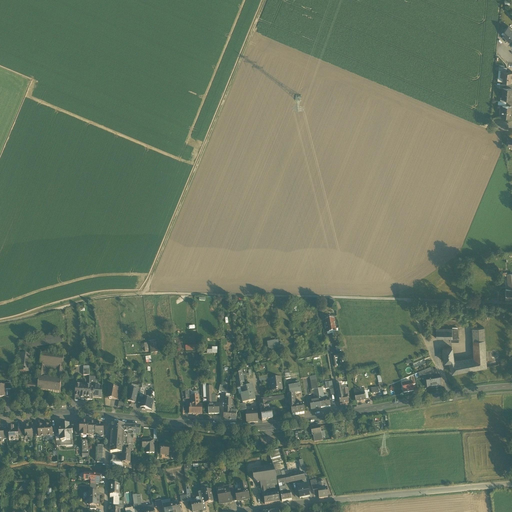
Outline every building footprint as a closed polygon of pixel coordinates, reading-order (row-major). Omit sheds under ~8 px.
[(503,36),(508,40),(510,38),(511,38),(511,39),(511,38),(511,30),(508,26),(504,30),(506,33),(503,36)] [(506,71),(501,70),(500,77),(502,77),(504,77),(504,82),(511,82),(511,78),(511,72),(506,72),(506,71)] [(506,98),(510,99),(511,92),(511,89),(507,89),(502,88),(502,93),(502,98),(506,98)] [(501,117),(510,118),(511,106),(502,106),(501,117)] [(326,330),(327,335),(332,334),(332,335),(336,334),(337,333),(336,331),(334,320),(329,321),(329,318),(325,319),(325,321),(326,325),(324,325),(325,330),(326,330)] [(472,329),(473,340),(485,339),(484,327),(472,329)] [(436,339),(450,339),(452,339),(452,329),(436,329),(436,339)] [(458,329),(452,329),(452,339),(450,339),(450,342),(459,342),(458,329)] [(20,342),(20,348),(63,340),(62,335),(20,342)] [(485,352),(485,339),(473,340),(474,359),(453,361),(449,362),(452,373),(452,374),(486,366),(485,352)] [(276,351),(276,350),(275,342),(267,344),(268,352),(276,351)] [(444,357),(445,362),(449,362),(453,361),(452,348),(443,349),(443,354),(444,358),(444,357)] [(20,350),(19,354),(17,376),(28,377),(31,351),(20,350)] [(64,357),(41,355),(39,378),(38,378),(38,380),(39,380),(38,385),(27,383),(26,392),(38,393),(38,391),(47,392),(49,380),(49,377),(45,376),(46,371),(46,365),(63,368),(64,357)] [(412,364),(414,369),(426,364),(424,359),(412,364)] [(425,375),(425,378),(439,376),(436,369),(432,371),(425,375)] [(237,389),(241,388),(244,387),(243,376),(242,371),(235,378),(237,389)] [(425,378),(427,388),(442,386),(441,379),(440,379),(439,376),(425,378)] [(271,385),(272,392),(278,391),(282,390),(281,378),(271,380),(271,385)] [(47,392),(60,394),(61,382),(57,381),(49,380),(47,392)] [(291,406),(292,416),(304,413),(303,403),(295,405),(295,394),(301,393),(299,381),(288,383),(288,384),(287,384),(287,386),(288,386),(290,395),(288,395),(288,400),(290,406),(291,406)] [(413,391),(412,385),(412,383),(402,385),(404,393),(413,391)] [(241,388),(242,394),(253,392),(254,392),(252,385),(244,387),(241,388)] [(337,385),(339,397),(347,395),(347,396),(349,396),(348,389),(342,390),(341,385),(337,385)] [(88,394),(94,394),(94,388),(87,387),(86,386),(80,386),(79,387),(76,387),(75,395),(78,396),(78,399),(81,399),(81,400),(84,400),(87,400),(88,394)] [(94,387),(94,388),(94,394),(93,397),(101,398),(101,387),(96,387),(94,387)] [(112,399),(117,399),(118,389),(109,387),(107,398),(108,398),(109,399),(111,399),(112,399)] [(354,390),(356,402),(366,400),(364,388),(354,390)] [(128,401),(135,403),(137,393),(138,390),(131,389),(128,401)] [(255,400),(253,392),(242,394),(241,395),(243,403),(245,403),(255,400)] [(328,398),(324,399),(324,396),(323,392),(318,393),(321,408),(330,407),(328,398)] [(311,410),(321,408),(318,393),(314,394),(315,401),(310,402),(311,410)] [(349,403),(347,396),(347,395),(339,397),(340,405),(349,403)] [(191,399),(192,406),(199,406),(199,396),(191,396),(191,399)] [(219,405),(215,405),(212,405),(212,397),(208,398),(208,415),(219,414),(219,405)] [(145,408),(151,410),(153,402),(150,401),(149,399),(147,399),(145,400),(142,399),(141,404),(140,407),(142,408),(143,409),(144,409),(145,408)] [(259,403),(262,421),(273,419),(271,410),(268,411),(266,402),(264,402),(259,403)] [(202,406),(199,406),(192,406),(190,406),(190,414),(202,414),(202,406)] [(249,412),(250,422),(258,422),(257,408),(252,408),(252,412),(249,412)] [(86,435),(88,434),(88,423),(88,422),(80,423),(80,435),(86,435)] [(123,453),(122,458),(122,460),(122,463),(130,464),(131,452),(133,452),(133,440),(133,434),(134,426),(112,424),(110,452),(123,453)] [(60,441),(62,442),(64,442),(65,441),(70,440),(69,434),(71,434),(72,433),(72,431),(71,430),(71,425),(59,426),(59,435),(60,441)] [(322,440),(322,437),(321,432),(320,426),(319,425),(311,427),(311,429),(312,435),(313,435),(314,441),(322,440)] [(15,441),(16,442),(18,442),(18,441),(18,440),(18,439),(18,437),(18,435),(18,429),(13,429),(13,428),(9,428),(9,431),(10,440),(10,442),(15,441)] [(21,434),(21,439),(26,438),(25,432),(21,433),(21,428),(18,429),(18,435),(21,434)] [(147,448),(148,453),(154,453),(154,440),(142,440),(142,448),(147,448)] [(160,455),(169,455),(170,446),(161,445),(160,455)] [(270,451),(273,464),(280,464),(282,463),(278,449),(270,451)] [(257,483),(260,483),(266,482),(269,482),(276,480),(273,467),(272,467),(264,468),(252,470),(253,480),(257,483)] [(289,475),(291,482),(305,479),(303,472),(289,475)] [(278,485),(280,494),(286,493),(285,489),(286,489),(285,483),(291,482),(289,475),(285,476),(282,477),(276,478),(278,485)] [(30,483),(25,482),(18,491),(29,492),(30,483)] [(237,501),(249,499),(247,489),(246,483),(240,484),(241,490),(236,491),(235,491),(237,501)] [(111,484),(111,495),(119,495),(119,485),(111,484)] [(307,484),(297,486),(300,498),(309,496),(307,484)] [(217,493),(220,504),(223,503),(223,504),(231,502),(228,487),(224,488),(224,492),(217,493)] [(327,488),(326,488),(318,489),(319,497),(319,498),(328,497),(328,496),(327,488)] [(203,492),(205,503),(213,502),(213,501),(213,502),(211,491),(211,490),(203,492)] [(280,494),(282,501),(292,500),(290,492),(286,493),(280,494)] [(271,494),(271,496),(272,503),(279,502),(278,493),(273,494),(271,494)] [(268,496),(268,494),(263,495),(263,496),(265,504),(272,503),(271,496),(268,496)] [(118,498),(119,495),(111,495),(110,495),(110,498),(114,498),(113,505),(119,506),(119,505),(119,501),(119,498),(118,498)] [(191,501),(192,511),(193,511),(198,511),(202,510),(201,504),(201,502),(200,502),(197,502),(196,500),(191,501),(190,501),(191,501)] [(180,511),(179,502),(171,503),(172,511),(180,511)] [(164,511),(172,511),(171,503),(163,505),(163,506),(164,511)]
